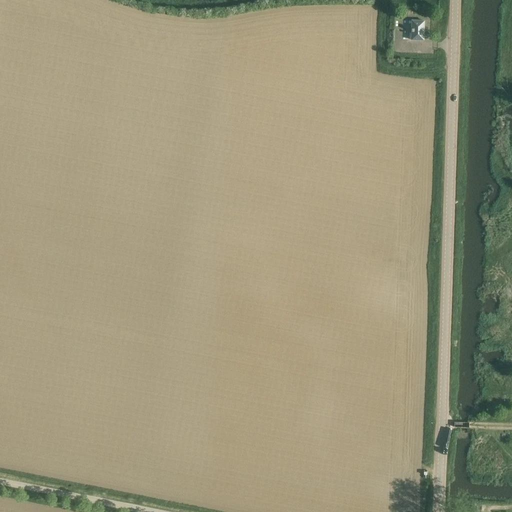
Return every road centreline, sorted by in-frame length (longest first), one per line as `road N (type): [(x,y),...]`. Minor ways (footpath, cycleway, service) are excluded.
road 1 (tertiary): [(438,511),(454,0)]
road 2 (unclassified): [(153,511),(0,481)]
